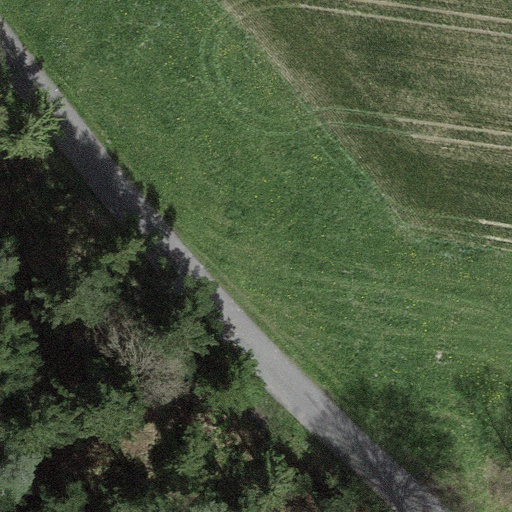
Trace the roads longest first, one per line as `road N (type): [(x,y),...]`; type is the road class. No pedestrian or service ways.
road 1 (unclassified): [(435,511),(289,378),(0,32)]
road 2 (track): [(209,284),(0,303)]
